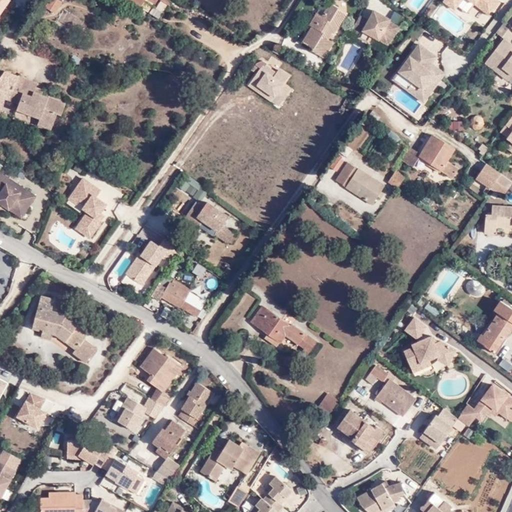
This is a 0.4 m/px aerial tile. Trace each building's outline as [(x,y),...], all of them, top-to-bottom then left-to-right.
[(55,12),(62,0),(50,0),(46,6),(55,12)] [(326,0),(325,0),(318,13),(323,16),(331,3),(326,0)] [(453,7),(445,0),(444,0),(441,3),(450,11),(453,7)] [(484,8),(489,12),(496,3),(491,0),(445,0),(453,7),(459,0),(464,0),(480,12),(484,8)] [(323,16),(318,13),(311,24),(314,26),(305,42),(315,49),(313,51),(325,58),(334,42),(329,39),(334,32),(336,34),(347,16),(339,11),(341,8),(331,3),(323,16)] [(485,17),(489,12),(484,8),(480,12),(485,17)] [(383,18),(376,13),(371,19),(364,14),(355,30),(362,34),(361,36),(370,42),(375,36),(389,46),(402,29),(392,22),(393,21),(385,15),(383,18)] [(511,33),(511,27),(504,20),(495,32),(502,38),(484,61),(497,71),(501,66),(511,74),(511,51),(511,50),(511,49),(511,45),(506,41),(511,33)] [(421,88),(415,96),(423,102),(444,73),(431,63),(436,56),(418,43),(398,70),(412,81),(421,88)] [(290,74),(258,63),(248,93),(284,104),(289,88),(286,86),(290,74)] [(511,74),(501,66),(497,71),(511,82),(511,74)] [(13,77),(9,90),(19,94),(16,104),(15,109),(37,117),(35,124),(50,128),(55,112),(58,113),(62,103),(37,94),(30,92),(32,87),(33,83),(13,77)] [(406,89),(415,96),(421,88),(412,81),(406,89)] [(19,94),(9,90),(6,100),(16,104),(19,94)] [(511,114),(500,131),(511,140),(511,114)] [(411,146),(402,159),(413,167),(418,160),(420,158),(441,173),(452,180),(459,171),(448,163),(457,151),(434,135),(421,154),(411,146)] [(337,170),(345,160),(339,156),(332,166),(337,170)] [(420,158),(418,160),(440,175),(441,173),(420,158)] [(475,178),(489,189),(491,186),(501,172),(486,162),(475,178)] [(372,207),(385,187),(349,163),(335,182),(372,207)] [(388,178),(398,185),(407,174),(397,166),(388,178)] [(0,198),(23,215),(38,193),(0,167),(0,198)] [(503,195),(511,183),(511,178),(501,172),(491,186),(503,195)] [(99,215),(103,209),(109,201),(99,194),(103,188),(85,174),(71,195),(78,201),(81,197),(87,202),(85,205),(90,209),(78,225),(92,234),(104,218),(103,217),(99,215)] [(197,205),(190,200),(179,214),(193,225),(198,217),(211,227),(209,229),(227,243),(233,236),(229,232),(231,231),(219,220),(224,213),(212,202),(210,204),(202,198),(197,205)] [(511,204),(495,203),(494,211),(487,211),(486,231),(498,231),(498,224),(511,225),(511,204)] [(179,246),(164,235),(158,243),(150,238),(140,252),(142,254),(139,257),(136,255),(124,270),(140,282),(160,255),(169,261),(179,246)] [(199,319),(204,312),(200,308),(203,302),(168,280),(167,281),(161,276),(149,294),(157,300),(160,296),(194,317),(195,316),(199,319)] [(41,331),(51,332),(54,332),(74,350),(71,354),(82,364),(95,350),(84,340),(88,335),(67,316),(57,315),(59,301),(38,299),(34,330),(41,331)] [(511,322),(511,311),(498,301),(491,310),(496,314),(474,343),(488,353),(499,338),(500,339),(511,322)] [(273,336),(270,340),(276,345),(284,334),(305,349),(304,351),(308,355),(318,340),(292,322),(291,324),(261,303),(251,319),(267,331),(273,336)] [(459,348),(443,339),(437,342),(434,334),(425,337),(423,332),(429,325),(417,316),(407,328),(421,339),(414,342),(415,345),(406,349),(415,367),(423,363),(423,362),(424,362),(424,361),(442,353),(452,359),(459,348)] [(51,339),(51,332),(41,331),(40,339),(51,339)] [(269,340),(270,340),(273,336),(267,331),(263,336),(269,340)] [(165,390),(183,362),(154,343),(136,371),(157,384),(144,403),(136,398),(132,405),(126,402),(116,416),(134,428),(145,410),(156,417),(171,394),(165,390)] [(433,363),(431,358),(424,362),(423,362),(423,363),(415,367),(414,367),(416,370),(433,363)] [(384,369),(371,360),(361,374),(368,380),(373,373),(379,376),(384,369)] [(401,412),(414,395),(387,375),(375,392),(401,412)] [(176,415),(191,424),(204,402),(201,400),(207,390),(194,382),(179,408),(181,409),(176,415)] [(16,414),(38,426),(48,407),(43,405),(47,398),(30,388),(16,414)] [(329,414),(342,399),(331,389),(318,406),(329,414)] [(371,445),(385,427),(377,422),(375,424),(351,406),(339,423),(354,434),(352,436),(361,443),(364,439),(371,445)] [(424,429),(440,441),(458,416),(444,406),(438,415),(436,413),(424,429)] [(157,444),(168,452),(176,442),(173,439),(182,428),(169,420),(162,429),(158,434),(155,432),(150,439),(157,444)] [(471,437),(476,431),(470,426),(465,432),(471,437)] [(437,446),(440,441),(424,429),(420,434),(437,446)] [(482,443),(486,438),(479,432),(474,436),(482,443)] [(86,439),(96,446),(98,443),(88,436),(86,439)] [(329,438),(323,436),(321,442),(327,444),(329,438)] [(111,456),(107,453),(96,446),(86,439),(67,438),(66,454),(80,454),(93,463),(95,461),(107,470),(106,472),(114,479),(113,480),(127,488),(136,475),(124,466),(125,465),(111,456)] [(221,456),(213,452),(204,470),(219,478),(227,462),(234,465),(235,463),(250,470),(261,450),(244,440),(241,444),(231,438),(225,449),(221,456)] [(132,456),(139,447),(133,443),(127,452),(132,456)] [(165,456),(168,452),(157,444),(154,448),(165,456)] [(116,447),(113,445),(107,453),(111,456),(116,447)] [(217,445),(213,452),(221,456),(225,449),(217,445)] [(277,446),(271,454),(274,456),(279,462),(285,458),(277,446)] [(157,471),(169,479),(178,465),(166,456),(157,471)] [(0,492),(2,494),(16,467),(0,457),(0,492)] [(126,464),(125,465),(124,466),(136,475),(137,472),(126,464)] [(178,465),(169,479),(169,480),(179,465),(178,465)] [(143,480),(136,475),(127,488),(134,493),(143,480)] [(265,500),(279,511),(280,511),(285,507),(281,502),(285,497),(287,498),(293,490),(278,476),(271,484),(275,488),(271,494),(265,500)] [(158,491),(164,483),(158,478),(152,486),(158,491)] [(360,504),(370,511),(371,511),(394,500),(399,498),(397,493),(405,491),(401,479),(388,484),(385,478),(355,497),(360,504)] [(275,488),(271,484),(266,490),(271,494),(275,488)] [(230,500),(240,506),(249,491),(239,485),(230,500)] [(126,511),(103,499),(100,499),(97,507),(91,507),(91,499),(83,499),(83,495),(75,495),(75,491),(62,491),(61,495),(58,495),(58,492),(48,492),(48,497),(41,497),(41,511),(126,511)] [(430,500),(438,507),(444,501),(437,495),(430,500)] [(279,511),(265,500),(263,498),(257,506),(262,510),(259,511),(279,511)] [(192,511),(189,510),(190,507),(174,499),(167,511),(192,511)] [(394,500),(371,511),(383,511),(396,504),(394,500)] [(451,511),(453,511),(444,501),(438,507),(430,500),(423,506),(428,511),(427,511),(451,511)]
